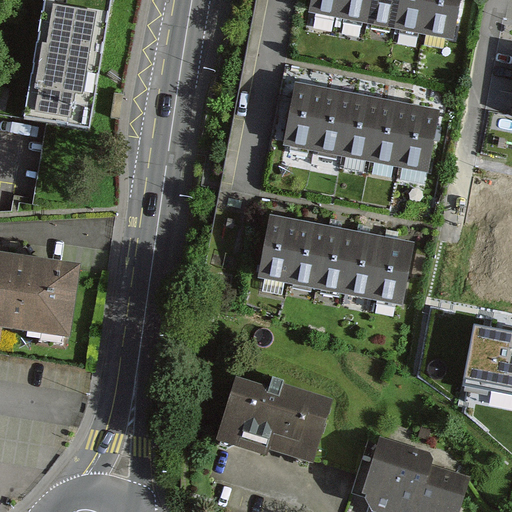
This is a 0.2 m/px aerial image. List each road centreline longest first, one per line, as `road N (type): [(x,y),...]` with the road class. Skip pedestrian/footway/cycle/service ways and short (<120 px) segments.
road 1 (secondary): [(132,409),(191,0)]
road 2 (residential): [(495,0),(451,231)]
road 3 (residential): [(283,0),(246,192)]
